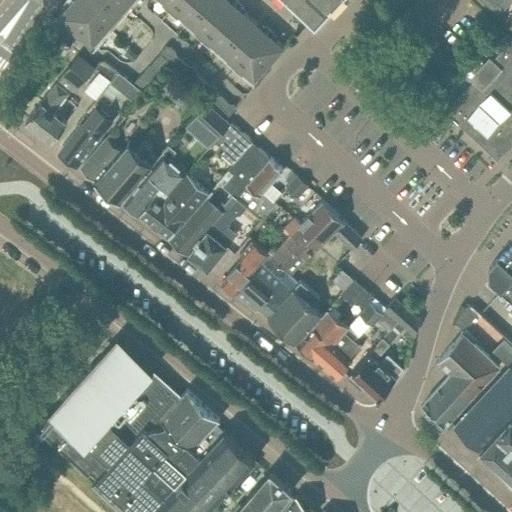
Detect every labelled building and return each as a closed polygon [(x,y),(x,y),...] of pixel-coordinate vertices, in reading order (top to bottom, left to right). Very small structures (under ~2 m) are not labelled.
[(165,0),(255,79),(284,46),(231,0),(72,0),(60,15),(92,44),(131,0),(165,0)] [(292,0),(294,2),(295,12),(305,12),(316,23),(331,7),(327,3),(329,0),(292,0)] [(481,0),(492,9),(499,1),(497,0),(481,0)] [(499,1),(492,9),(499,16),(506,8),(499,1)] [(445,110),(498,159),(511,144),(511,39),(445,110)] [(63,40),(55,49),(64,56),(71,48),(63,40)] [(162,53),(165,57),(173,48),(171,46),(166,45),(162,50),(162,53)] [(131,48),(125,54),(133,61),(138,55),(131,48)] [(176,51),(173,48),(165,57),(169,60),(171,62),(177,56),(177,55),(176,51)] [(157,58),(165,66),(169,60),(165,57),(162,53),(157,58)] [(79,86),(95,67),(79,54),(27,120),(52,140),(67,122),(52,110),(75,83),(79,86)] [(177,56),(171,62),(176,67),(182,60),(177,56)] [(157,58),(152,64),(160,71),(165,66),(157,58)] [(100,61),(95,67),(111,80),(118,71),(104,60),(100,61)] [(188,65),(182,60),(176,67),(182,72),(188,65)] [(147,69),(155,76),(160,71),(152,64),(147,69)] [(188,65),(182,72),(187,76),(194,68),(193,66),(188,65)] [(194,68),(187,76),(192,81),(198,75),(197,74),(196,70),(194,68)] [(143,74),(150,81),(155,76),(147,69),(143,74)] [(118,71),(111,80),(134,100),(141,91),(133,84),(132,83),(119,72),(118,71)] [(138,79),(146,86),(150,81),(143,74),(138,79)] [(175,75),(162,88),(184,109),(196,96),(175,75)] [(198,75),(192,81),(197,86),(203,79),(198,75)] [(146,86),(138,79),(133,84),(141,91),(146,86)] [(203,79),(197,86),(202,90),(208,84),(203,79)] [(208,84),(202,90),(207,95),(215,87),(213,85),(209,84),(208,84)] [(215,87),(207,95),(212,99),(218,93),(218,92),(216,88),(215,87)] [(218,93),(212,99),(217,104),(223,98),(218,93)] [(223,98),(217,104),(223,109),(229,102),(223,98)] [(193,116),(217,139),(231,124),(207,102),(193,116)] [(229,102),(223,109),(229,115),(237,107),(234,104),(229,103),(229,102)] [(76,131),(58,154),(76,168),(115,118),(99,105),(83,124),(80,125),(76,130),(76,131)] [(217,139),(215,141),(225,150),(221,154),(233,165),(254,143),(252,142),(253,141),(232,122),(231,124),(229,125),(228,127),(227,127),(226,129),(224,131),(222,133),(221,135),(219,137),(217,139)] [(95,179),(121,199),(155,155),(152,152),(153,149),(153,147),(152,144),(150,142),(147,141),(145,141),(143,142),(141,144),(137,149),(128,143),(121,151),(105,139),(81,167),(95,179)] [(233,165),(217,184),(219,185),(224,178),(227,180),(223,186),(233,194),(237,197),(271,157),(254,142),(254,143),(233,165)] [(124,202),(139,214),(155,194),(162,200),(182,178),(166,163),(176,150),(170,143),(146,170),(148,172),(124,202)] [(271,157),(237,197),(247,206),(246,208),(260,219),(274,203),(262,192),(270,183),(283,168),(271,157)] [(184,218),(186,219),(209,192),(185,172),(182,176),(182,178),(162,200),(155,194),(139,214),(170,237),(184,218)] [(298,176),(287,188),(298,197),(308,185),(298,176)] [(171,238),(170,239),(186,253),(186,252),(198,237),(205,228),(208,229),(209,230),(223,213),(224,212),(229,206),(236,197),(237,197),(233,194),(226,203),(224,205),(222,203),(221,204),(210,194),(211,194),(209,192),(186,219),(182,224),(171,238)] [(201,238),(189,254),(191,255),(189,257),(195,262),(197,260),(208,269),(227,245),(238,233),(228,225),(236,215),(241,214),(246,208),(247,206),(236,197),(229,206),(224,212),(223,213),(209,230),(208,229),(201,238)] [(269,253),(288,271),(292,274),(311,255),(306,250),(313,242),(318,248),(335,231),(345,221),(324,199),(300,222),(295,217),(285,228),(291,233),(276,251),(271,247),(267,251),(269,253)] [(345,221),(335,231),(352,248),(362,238),(345,221)] [(236,292),(269,253),(267,251),(253,239),(240,254),(243,256),(222,281),(236,292)] [(511,243),(489,268),(490,280),(491,281),(502,291),(511,300),(511,243)] [(269,253),(236,292),(256,308),(258,307),(288,271),(269,253)] [(258,307),(268,316),(299,281),(292,274),(288,271),(258,307)] [(267,316),(297,342),(323,314),(313,305),(320,297),(301,279),(299,281),(268,316),(267,316)] [(354,279),(341,293),(353,304),(357,300),(366,308),(371,302),(375,297),(354,279)] [(405,325),(415,334),(419,319),(395,298),(386,308),(399,320),(405,325)] [(383,312),(371,302),(366,308),(362,312),(374,323),(383,312)] [(457,321),(465,327),(479,311),(471,304),(467,306),(457,321)] [(297,342),(311,355),(327,337),(332,341),(347,325),(328,308),(323,314),(297,342)] [(349,375),(348,376),(362,388),(365,384),(379,397),(380,396),(405,368),(390,355),(387,352),(380,360),(376,357),(389,343),(405,325),(399,320),(383,338),(362,361),(349,375)] [(327,337),(311,355),(337,377),(351,360),(349,358),(360,346),(352,339),(356,334),(347,325),(332,341),(327,337)] [(445,424),(450,419),(499,365),(462,332),(439,359),(453,372),(423,404),(445,424)] [(54,407),(37,426),(38,427),(88,473),(91,470),(97,475),(94,478),(131,511),(146,511),(223,431),(215,424),(220,419),(188,389),(182,395),(153,370),(118,337),(115,341),(91,367),(59,402),(54,407)] [(495,350),(510,363),(511,360),(511,346),(504,339),(495,350)] [(455,424),(481,448),(511,415),(504,408),(511,399),(511,365),(511,364),(455,424)] [(511,415),(481,448),(481,449),(511,477),(511,399),(504,408),(511,415)] [(147,511),(176,511),(241,444),(226,430),(147,511)] [(241,444),(176,511),(204,511),(230,486),(233,490),(260,462),(241,444)] [(0,495),(23,468),(0,448),(0,495)] [(257,487),(235,511),(273,511),(279,506),(292,491),(281,481),(270,472),(257,487)] [(281,511),(317,511),(297,494),(281,511)]
